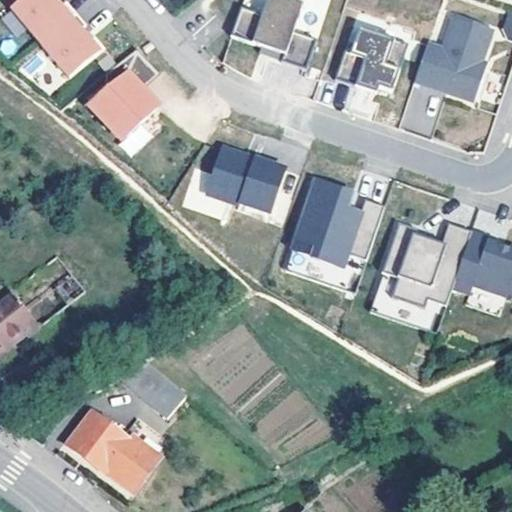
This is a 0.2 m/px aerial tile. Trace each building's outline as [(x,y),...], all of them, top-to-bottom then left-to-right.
[(55,0),(28,0),(13,13),(42,47),(78,17),(68,5),(63,9),(55,0)] [(286,54),(283,62),(307,70),(317,40),(294,32),(304,3),(293,0),(268,0),(264,15),(242,8),(233,36),(263,46),(286,54)] [(263,13),(266,0),(250,0),(248,8),(263,13)] [(444,49),(429,44),(416,83),(439,91),(440,88),(449,91),(448,94),(476,103),(489,64),(483,62),(494,29),(455,15),(444,49)] [(78,17),(42,47),(71,82),(103,56),(83,33),(88,29),(78,17)] [(347,52),(337,80),(363,89),(366,82),(385,89),(398,93),(414,46),(366,30),(357,56),(347,52)] [(263,46),(261,54),(283,62),(286,54),(263,46)] [(159,76),(139,52),(120,67),(128,76),(141,91),(159,76)] [(111,75),(110,91),(128,76),(120,67),(111,75)] [(110,91),(90,107),(122,145),(160,114),(141,91),(128,76),(110,91)] [(366,82),(363,89),(383,96),(385,89),(366,82)] [(223,152),(209,196),(271,217),(286,171),(257,161),(256,163),(223,152)] [(354,195),(318,183),(297,243),(317,250),(313,261),(345,271),(349,258),(368,264),(386,209),(367,202),(362,215),(359,226),(345,221),(349,210),(354,195)] [(345,221),(359,226),(362,215),(349,210),(345,221)] [(401,226),(384,275),(400,280),(394,300),(425,311),(428,302),(447,309),(453,291),(473,234),(450,226),(442,248),(440,255),(413,246),(415,239),(417,232),(401,226)] [(473,234),(453,291),(471,297),(473,288),(507,299),(508,295),(511,296),(511,251),(489,244),(491,240),(473,234)] [(415,239),(413,246),(440,255),(442,248),(415,239)] [(317,250),(297,243),(287,273),(357,296),(368,264),(349,258),(345,271),(313,261),(317,250)] [(378,295),(371,314),(438,337),(444,317),(425,311),(394,300),(378,295)] [(0,358),(39,327),(14,297),(0,308),(0,358)] [(168,422),(187,399),(149,365),(119,381),(168,422)] [(89,413),(66,447),(104,475),(106,472),(134,492),(158,457),(128,436),(126,440),(89,413)]
